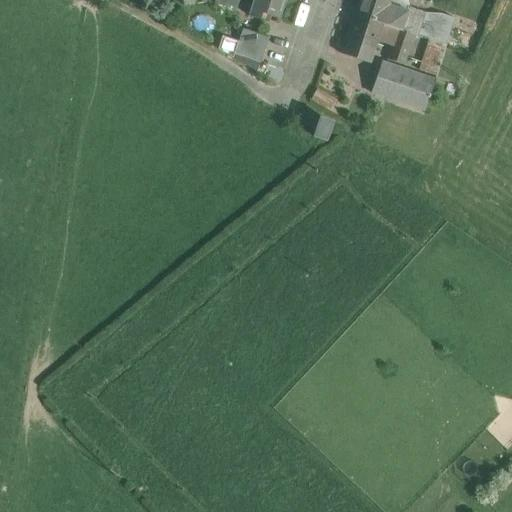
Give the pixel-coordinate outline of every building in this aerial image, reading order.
[(284,0),(254,0),(249,15),(263,20),(265,14),(279,18),(284,0)] [(390,0),(359,0),(354,15),(397,30),(401,31),(406,16),(404,15),(387,10),(390,0)] [(425,13),(407,7),(404,15),(406,16),(401,31),(413,35),(417,37),(425,13)] [(441,14),(432,41),(445,45),(454,19),(441,14)] [(397,30),(354,15),(341,54),(369,64),(377,41),(392,46),(397,30)] [(268,38),(242,29),(233,54),(260,63),(268,38)] [(401,31),(397,30),(392,46),(387,60),(403,65),(413,35),(401,31)] [(432,41),(429,40),(419,71),(435,76),(445,45),(432,41)] [(382,63),(377,80),(406,90),(412,73),(382,63)] [(406,90),(377,80),(373,92),(424,110),(434,80),(412,73),(406,90)] [(334,102),(318,94),(314,102),(329,110),(334,102)] [(325,121),(318,118),(314,129),(311,138),(318,141),(325,143),(332,123),(325,121)]
